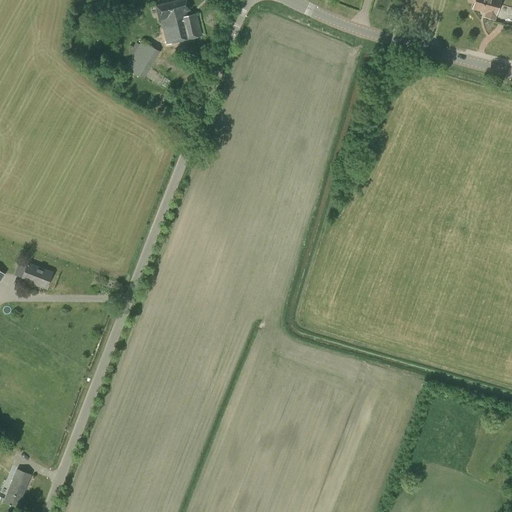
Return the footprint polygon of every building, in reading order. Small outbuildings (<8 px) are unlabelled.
[(195,37),(188,10),(190,10),(187,0),(177,0),(156,5),(159,20),(161,19),(167,44),(195,37)] [(494,19),(499,0),(474,0),(473,8),(483,11),(483,10),(486,11),(485,17),(494,19)] [(144,79),(160,51),(138,38),(128,55),(132,57),(125,68),(144,79)] [(46,288),(52,273),(27,263),(21,279),(46,288)] [(18,507),(31,474),(17,469),(4,501),(18,507)]
